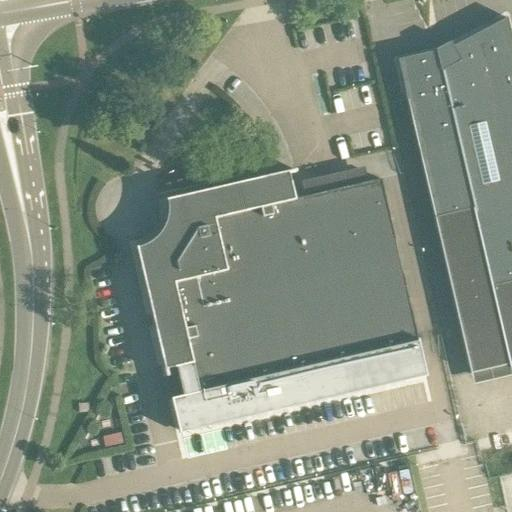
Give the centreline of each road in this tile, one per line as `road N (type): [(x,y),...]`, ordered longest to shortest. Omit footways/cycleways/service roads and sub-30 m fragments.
road 1 (tertiary): [(0,483),(29,362),(25,223)]
road 2 (tertiary): [(25,223),(26,153),(6,8)]
